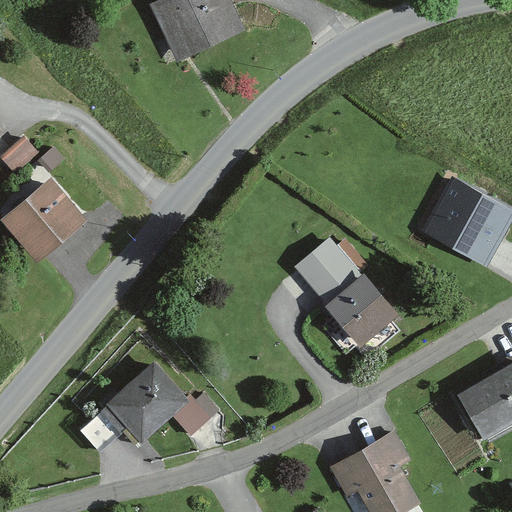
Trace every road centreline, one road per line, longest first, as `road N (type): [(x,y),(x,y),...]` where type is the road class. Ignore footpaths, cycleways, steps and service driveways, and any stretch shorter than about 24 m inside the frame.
road 1 (secondary): [(0,416),(255,120),(307,72),(388,25),(462,0)]
road 2 (unclassified): [(38,511),(290,437),(511,305)]
